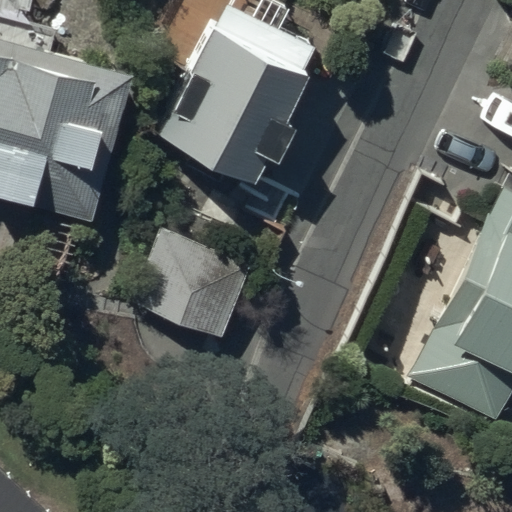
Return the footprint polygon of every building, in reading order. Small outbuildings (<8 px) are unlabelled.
[(4,0),(2,8),(0,7),(0,147),(27,154),(22,175),(87,191),(127,29),(9,0),(4,0)] [(154,126),(246,179),(261,153),(271,159),(288,131),(274,123),(301,76),(290,70),(305,44),(227,0),(224,0),(211,24),(208,23),(184,66),(187,68),(154,126)] [(511,199),(498,192),(403,377),(493,422),(511,386),(511,199)] [(243,233),(158,211),(137,289),(223,311),(243,233)] [(69,511),(73,508),(0,441),(0,511),(69,511)]
